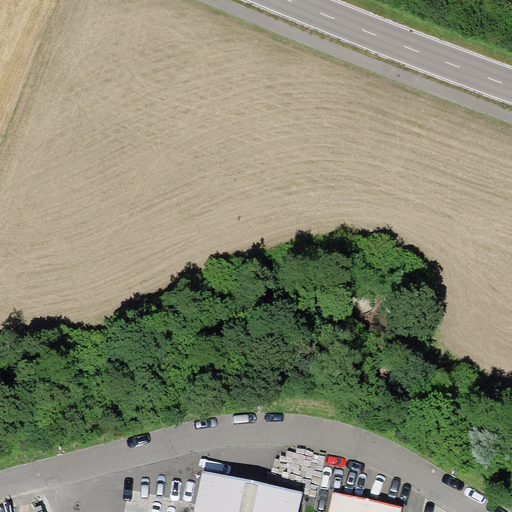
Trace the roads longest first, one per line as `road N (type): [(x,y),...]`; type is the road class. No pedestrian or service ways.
road 1 (residential): [(486,511),(351,444),(264,428),(0,491)]
road 2 (tertiary): [(291,0),(511,85)]
